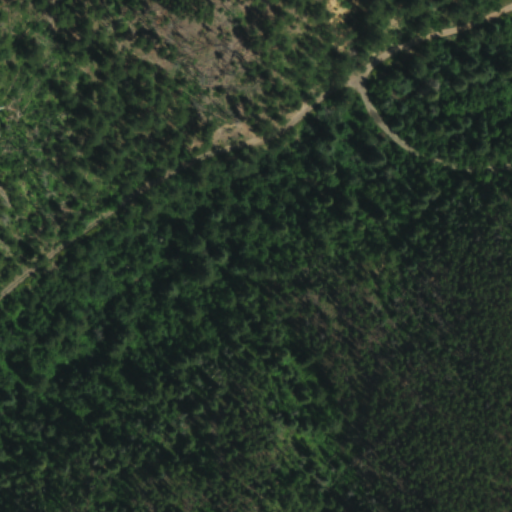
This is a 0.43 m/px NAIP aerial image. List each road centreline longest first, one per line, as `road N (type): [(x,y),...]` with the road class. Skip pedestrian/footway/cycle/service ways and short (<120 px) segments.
road 1 (residential): [(0,239),(164,189),(279,134),(388,58)]
road 2 (track): [(511,165),(465,167),(420,155),(379,128),(351,81)]
road 3 (residential): [(388,58),(511,7)]
